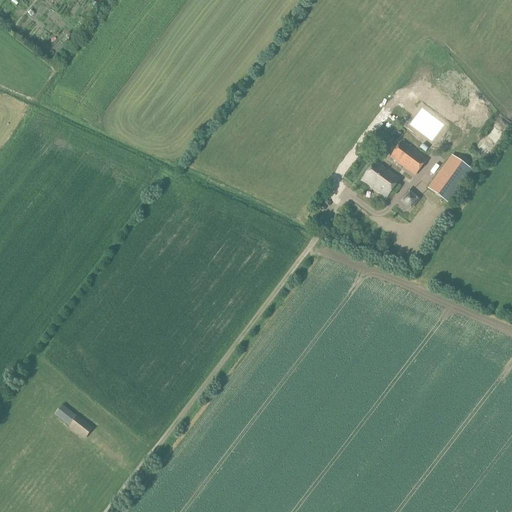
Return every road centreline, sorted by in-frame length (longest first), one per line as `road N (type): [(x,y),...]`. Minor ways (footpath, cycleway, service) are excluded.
road 1 (track): [(310,245),(106,511)]
road 2 (track): [(429,276),(407,286),(391,282),(310,245)]
